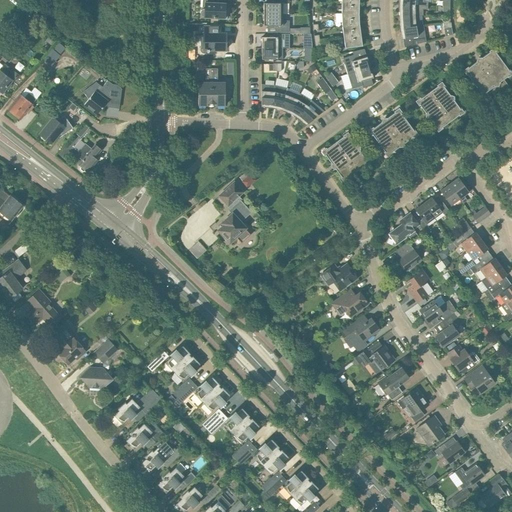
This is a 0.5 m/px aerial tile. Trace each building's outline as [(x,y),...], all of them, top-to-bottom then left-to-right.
[(201,10),(200,12),(200,14),(201,15),(203,17),(204,17),(211,18),(218,18),(227,18),(228,11),(226,9),(225,9),(225,3),(219,3),(218,0),(206,0),(207,2),(205,2),(205,9),(203,9),(201,10)] [(289,3),(289,0),(277,0),(277,3),(264,3),(264,14),(283,14),(283,3),(289,3)] [(341,14),(359,13),(359,2),(342,3),(341,13),(341,14)] [(427,9),(428,6),(399,5),(399,16),(422,15),(422,14),(422,9),(427,9)] [(342,25),(359,24),(359,23),(359,13),(341,14),(342,25)] [(283,20),(283,14),(264,14),(263,25),(277,25),(277,31),(289,31),(289,20),(283,20)] [(422,25),(422,15),(399,16),(400,28),(422,25)] [(343,36),(361,35),(359,24),(342,25),(342,26),(343,36)] [(219,25),(209,25),(204,25),(204,32),(203,32),(203,51),(221,51),(222,51),(223,51),(224,51),(225,50),(226,49),(227,48),(227,47),(227,46),(227,45),(227,44),(227,43),(226,43),(225,42),(225,41),(225,40),(225,35),(222,36),(222,35),(221,35),(221,34),(221,33),(219,33),(219,25)] [(426,41),(425,32),(423,25),(422,25),(400,28),(402,39),(413,37),(414,44),(426,41)] [(56,39),(51,34),(46,40),(51,45),(56,39)] [(289,34),(285,34),(274,34),(274,37),(262,37),(262,48),(283,48),(289,48),(289,34)] [(345,48),(362,45),(362,46),(361,35),(343,36),(345,48)] [(2,56),(10,62),(20,49),(13,43),(2,56)] [(52,48),(43,60),(50,66),(60,55),(52,48)] [(283,59),(283,48),(262,48),(262,59),(283,59)] [(353,55),(343,58),(347,74),(370,67),(367,56),(366,56),(364,49),(353,52),(353,55)] [(511,73),(496,53),(493,49),(481,58),(482,60),(478,63),(477,61),(464,70),(476,87),(482,95),(492,87),(494,90),(492,91),(498,99),(511,89),(504,79),(511,73)] [(20,75),(11,68),(5,64),(0,69),(0,91),(1,91),(2,93),(12,79),(15,81),(20,75)] [(313,65),(307,69),(310,74),(310,73),(316,69),(316,68),(314,66),(313,65)] [(373,85),(371,78),(373,77),(370,67),(347,74),(352,88),(362,85),(363,88),(373,85)] [(212,104),(212,68),(206,68),(206,82),(198,82),(198,105),(208,105),(208,104),(212,104)] [(218,79),(218,68),(212,68),(212,104),(216,104),(216,105),(225,105),(225,82),(217,82),(217,79),(218,79)] [(329,82),(335,77),(331,72),(325,76),(327,78),(329,82)] [(321,88),(327,83),(324,80),(322,77),(317,81),(321,88)] [(329,82),(333,87),(338,82),(335,77),(329,82)] [(275,78),(274,85),(286,86),(287,79),(275,78)] [(96,82),(83,92),(88,99),(84,105),(97,115),(107,101),(106,100),(109,96),(121,97),(122,89),(117,85),(113,84),(108,81),(103,88),(96,82)] [(325,94),(331,90),(327,83),(321,88),(325,94)] [(450,95),(444,87),(441,83),(417,101),(438,130),(463,112),(453,99),(451,101),(449,97),(450,95)] [(271,107),(275,85),(261,84),(261,106),(271,107)] [(281,109),(288,88),(275,85),(271,107),(281,109)] [(26,88),(9,110),(21,119),(26,113),(32,105),(33,104),(36,100),(37,99),(36,99),(41,93),(34,88),(31,92),(26,88)] [(290,113),(300,93),(288,88),(281,109),(290,113)] [(298,118),(307,105),(311,100),(300,93),(290,113),(298,118)] [(307,105),(298,118),(306,125),(324,111),(311,100),(307,105)] [(69,107),(73,111),(77,106),(72,103),(69,107)] [(410,126),(401,113),(399,109),(386,118),(387,120),(384,123),(382,121),(370,131),(382,147),(388,155),(416,134),(410,126)] [(53,117),(39,134),(52,144),(58,136),(60,138),(73,128),(64,115),(58,121),(53,117)] [(82,122),(75,132),(81,136),(88,127),(82,122)] [(368,162),(350,137),(347,133),(323,151),(332,164),(334,162),(337,166),(335,168),(344,180),(368,162)] [(95,145),(92,149),(85,143),(78,152),(79,153),(79,154),(78,155),(79,157),(79,158),(80,159),(82,160),(79,165),(81,166),(80,169),(83,171),(85,170),(88,172),(98,160),(95,157),(101,149),(95,145)] [(102,163),(93,174),(99,179),(108,168),(102,163)] [(252,174),(249,171),(240,177),(247,187),(256,179),(252,174)] [(464,195),(469,192),(458,177),(449,184),(463,203),(467,200),(464,195)] [(245,192),(243,190),(234,180),(217,195),(230,209),(228,210),(232,214),(221,224),(223,226),(219,230),(224,236),(224,238),(227,241),(229,241),(230,242),(235,237),(241,243),(251,235),(245,228),(240,222),(251,212),(241,200),(242,199),(239,197),(245,192)] [(463,203),(449,184),(440,190),(451,205),(459,198),(463,203)] [(0,211),(11,220),(23,206),(10,195),(10,196),(0,189),(0,188),(0,211)] [(423,203),(435,218),(443,212),(432,197),(423,203)] [(423,203),(415,209),(422,219),(418,222),(419,225),(426,233),(431,230),(426,224),(435,218),(423,203)] [(474,210),(470,213),(478,223),(479,222),(488,216),(483,209),(477,213),(474,210)] [(394,240),(396,244),(408,236),(411,240),(417,235),(414,231),(413,229),(419,225),(410,212),(400,220),(402,223),(395,229),(393,228),(392,231),(389,233),(390,235),(389,238),(394,240)] [(465,232),(471,228),(463,217),(457,222),(465,232)] [(431,230),(426,233),(432,242),(437,238),(431,230)] [(467,251),(482,240),(475,232),(465,239),(462,234),(452,242),(453,242),(446,246),(450,251),(456,247),(461,243),(467,251)] [(473,260),(488,249),(482,240),(467,251),(473,260)] [(197,241),(189,249),(198,257),(206,249),(197,241)] [(15,251),(19,256),(31,247),(27,242),(15,251)] [(399,260),(406,270),(421,260),(414,249),(408,242),(396,250),(396,251),(398,249),(404,257),(399,260)] [(485,277),(501,266),(494,258),(479,269),(485,277)] [(8,296),(10,298),(22,289),(14,278),(26,270),(19,260),(2,273),(4,275),(0,277),(0,285),(3,288),(1,289),(7,297),(8,296)] [(467,271),(474,266),(471,261),(458,270),(462,275),(467,271)] [(340,290),(357,278),(347,264),(338,270),(334,265),(321,274),(328,285),(333,281),(340,290)] [(495,283),(507,274),(501,266),(485,277),(481,280),(487,289),(483,291),(487,296),(498,288),(495,283)] [(64,267),(55,276),(59,281),(69,273),(64,267)] [(422,270),(406,282),(409,286),(406,288),(417,303),(428,295),(433,291),(426,282),(429,279),(422,270)] [(504,303),(511,297),(511,284),(501,292),(498,288),(487,296),(490,301),(494,298),(499,295),(504,303)] [(352,315),(368,303),(359,292),(355,295),(351,289),(332,303),(340,315),(348,309),(352,315)] [(51,327),(52,328),(62,318),(49,303),(51,302),(40,290),(27,302),(32,307),(26,313),(35,324),(45,316),(54,325),(51,327)] [(302,300),(302,297),(299,295),(296,296),(294,299),(295,302),(298,303),(301,302),(302,300)] [(511,297),(504,303),(501,306),(507,314),(502,317),(506,322),(511,317),(511,297)] [(449,300),(439,307),(434,300),(419,310),(427,321),(425,322),(430,329),(442,321),(453,313),(456,311),(449,300)] [(89,302),(83,307),(90,315),(96,309),(95,308),(90,301),(89,302)] [(457,318),(453,313),(442,321),(447,328),(435,336),(442,346),(459,334),(456,330),(457,327),(452,321),(457,318)] [(345,328),(340,332),(344,338),(346,342),(350,339),(357,348),(359,351),(366,345),(365,342),(372,336),(380,330),(371,318),(368,320),(364,314),(351,324),(345,328)] [(76,359),(86,351),(63,325),(51,336),(62,349),(58,353),(68,364),(75,358),(76,359)] [(487,325),(482,329),(485,334),(487,336),(492,332),(487,325)] [(108,338),(93,352),(102,362),(117,349),(108,338)] [(312,340),(308,343),(313,350),(317,346),(312,340)] [(456,346),(448,352),(452,357),(450,359),(458,371),(460,370),(462,373),(463,374),(476,365),(475,364),(479,362),(479,359),(474,352),(472,352),(468,354),(464,348),(463,349),(459,344),(456,346)] [(173,372),(190,356),(189,355),(190,353),(183,346),(177,351),(176,349),(176,348),(169,354),(171,357),(165,363),(173,372)] [(381,369),(394,359),(388,351),(387,352),(383,346),(372,354),(367,348),(357,355),(360,360),(364,366),(373,359),(381,369)] [(354,358),(352,359),(355,364),(357,362),(360,360),(357,355),(354,358)] [(191,377),(197,370),(196,371),(194,369),(200,363),(192,356),(191,357),(190,356),(173,372),(182,381),(188,374),(191,377)] [(152,371),(161,363),(156,358),(147,367),(152,371)] [(329,362),(325,367),(333,372),(336,367),(329,362)] [(480,393),(495,383),(482,365),(464,378),(469,385),(472,382),(480,393)] [(91,367),(79,377),(89,388),(92,386),(99,386),(102,388),(113,379),(107,371),(103,367),(91,367)] [(397,386),(409,378),(402,368),(387,378),(385,376),(377,381),(386,394),(387,393),(392,399),(401,392),(397,386)] [(203,403),(220,387),(219,386),(220,385),(213,377),(207,382),(205,380),(206,380),(205,379),(199,385),(201,388),(194,394),(203,403)] [(348,393),(355,390),(350,378),(342,382),(348,393)] [(182,385),(173,393),(177,398),(186,389),(182,385)] [(220,408),(227,402),(226,401),(226,402),(224,400),(229,395),(222,387),(221,388),(220,387),(203,403),(211,412),(218,406),(220,408)] [(114,415),(122,424),(128,417),(131,420),(133,417),(137,421),(161,399),(151,388),(136,403),(132,398),(126,403),(125,402),(117,409),(119,410),(114,415)] [(417,388),(397,402),(403,409),(406,406),(413,415),(411,417),(415,422),(424,415),(421,410),(428,404),(417,388)] [(186,389),(177,398),(182,402),(191,394),(186,389)] [(164,401),(168,406),(170,404),(171,403),(174,400),(170,396),(164,401)] [(232,434),(249,418),(248,417),(250,416),(242,408),(237,413),(235,411),(235,410),(228,417),(231,419),(224,425),(232,434)] [(369,409),(363,414),(367,420),(374,416),(369,409)] [(428,446),(436,440),(444,434),(436,423),(439,422),(434,415),(416,429),(428,446)] [(204,426),(200,429),(203,432),(207,429),(216,420),(211,416),(202,424),(204,426)] [(149,439),(149,438),(159,428),(150,418),(144,423),(138,428),(137,427),(130,434),(131,435),(126,440),(134,449),(141,443),(143,445),(144,444),(149,439)] [(250,439),(256,433),(256,432),(255,433),(254,431),(259,426),(252,418),(250,419),(249,418),(232,434),(241,443),(248,437),(250,439)] [(216,420),(207,429),(211,434),(220,425),(216,420)] [(148,448),(164,433),(159,428),(149,438),(149,439),(144,444),(148,448)] [(383,435),(388,441),(396,434),(392,428),(383,435)] [(511,458),(511,440),(508,435),(502,439),(504,442),(501,444),(511,459),(511,458)] [(262,465),(279,449),(278,448),(279,447),(272,439),(266,444),(264,442),(265,442),(265,441),(258,448),(260,450),(254,456),(262,465)] [(164,462),(163,461),(168,456),(175,450),(174,448),(172,449),(164,441),(153,451),(152,450),(144,457),(146,458),(141,463),(149,472),(155,466),(158,468),(163,463),(164,462)] [(449,463),(465,452),(457,441),(447,448),(444,443),(434,451),(440,459),(444,456),(449,463)] [(232,455),(236,460),(245,452),(241,447),(232,455)] [(164,462),(163,463),(167,467),(173,461),(182,453),(177,448),(175,450),(168,456),(163,461),(164,462)] [(279,470),(286,464),(285,464),(283,462),(289,457),(281,449),(280,450),(279,449),(262,465),(271,474),(277,468),(279,470)] [(236,460),(241,465),(250,456),(245,452),(236,460)] [(184,476),(181,473),(186,469),(180,462),(170,472),(169,471),(161,478),(162,479),(157,484),(166,493),(172,487),(174,489),(181,483),(179,480),(184,476)] [(462,490),(452,498),(458,506),(461,503),(472,494),(467,488),(475,482),(484,475),(476,464),(465,472),(464,473),(460,468),(454,472),(462,483),(459,485),(462,489),(462,490)] [(292,496),(309,480),(308,479),(309,478),(301,470),(296,476),(294,474),(295,473),(294,473),(288,479),(290,481),(283,487),(292,496)] [(187,485),(196,477),(191,472),(182,480),(187,485)] [(506,485),(501,478),(498,475),(489,482),(493,487),(481,497),(482,498),(478,501),(477,503),(481,508),(484,508),(487,505),(488,506),(504,495),(506,497),(511,493),(505,486),(506,485)] [(266,491),(275,483),(270,478),(261,487),(266,491)] [(309,501),(316,495),(315,495),(313,493),(318,488),(311,480),(310,481),(309,480),(292,496),(300,505),(307,499),(309,501)] [(266,491),(270,496),(279,487),(275,483),(266,491)] [(212,498),(221,489),(216,484),(207,493),(212,498)] [(176,503),(184,511),(191,506),(193,508),(200,502),(197,500),(202,495),(194,486),(189,491),(187,490),(180,497),(181,499),(176,503)] [(266,492),(259,498),(264,503),(270,497),(266,492)] [(223,511),(224,511),(225,510),(231,505),(223,496),(218,501),(217,502),(211,507),(210,506),(203,511),(223,511)] [(233,511),(236,511),(244,505),(239,500),(230,509),(233,511)] [(461,503),(458,506),(452,510),(452,511),(461,511),(466,509),(461,503)]
